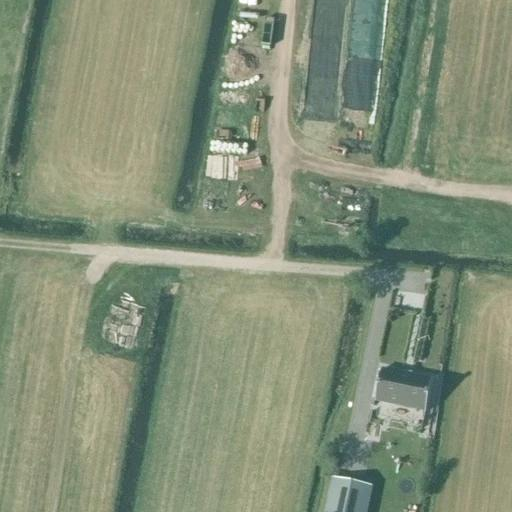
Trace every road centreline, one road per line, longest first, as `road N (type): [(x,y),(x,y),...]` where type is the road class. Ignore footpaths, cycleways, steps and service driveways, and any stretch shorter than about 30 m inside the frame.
road 1 (track): [(0,246),(379,283),(358,394)]
road 2 (track): [(271,272),(285,0)]
